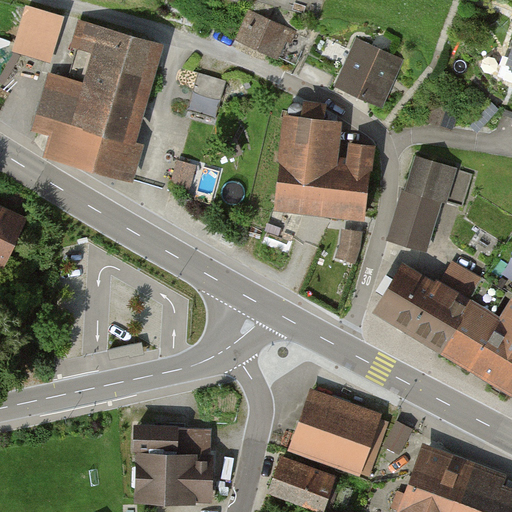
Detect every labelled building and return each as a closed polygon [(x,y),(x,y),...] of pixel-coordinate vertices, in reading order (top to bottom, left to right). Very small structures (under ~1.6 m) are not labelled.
[(66,20),(29,8),(14,53),(52,65),(66,20)] [(294,31),(251,12),(237,41),(281,60),(294,31)] [(164,43),(83,20),(75,48),(93,53),(84,83),(50,73),(33,129),(49,134),(43,152),(135,179),(145,143),(135,140),(164,43)] [(405,61),(356,39),(335,87),(384,109),(405,61)] [(192,110),(218,117),(229,80),(203,73),(192,110)] [(344,120),(283,113),(272,212),(367,222),(375,147),(350,144),(348,158),(340,157),(344,120)] [(457,170),(415,157),(387,241),(429,255),(457,170)] [(194,189),(199,163),(181,159),(175,185),(194,189)] [(29,219),(0,205),(0,268),(5,271),(29,219)] [(442,286),(405,264),(376,313),(444,353),(440,359),(511,401),(511,297),(500,317),(470,299),(481,280),(455,265),(442,286)] [(131,356),(146,353),(143,340),(109,347),(111,358),(130,354),(131,356)] [(383,416),(312,391),(291,452),(362,477),(383,416)] [(414,427),(398,419),(385,445),(401,453),(414,427)] [(179,426),(136,425),(135,506),(216,508),(217,457),(178,456),(179,426)] [(214,431),(181,431),(181,454),(214,454),(214,431)] [(509,476),(425,446),(401,511),(511,511),(511,490),(505,488),(509,476)] [(325,511),(337,477),(283,459),(270,498),(313,511),(325,511)]
